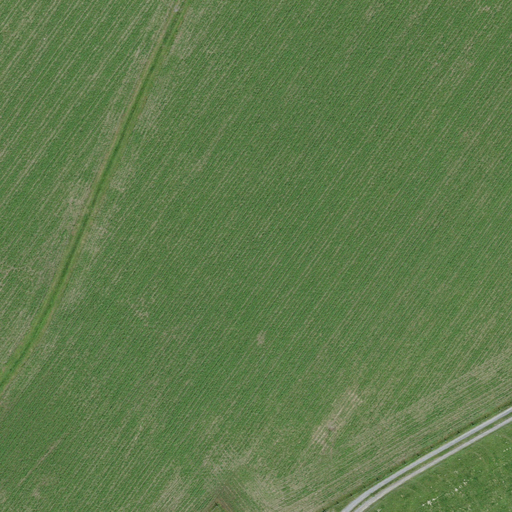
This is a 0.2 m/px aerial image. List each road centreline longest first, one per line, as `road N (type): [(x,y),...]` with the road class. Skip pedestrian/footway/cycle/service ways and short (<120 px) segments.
road 1 (track): [(0,389),(72,270),(184,0)]
road 2 (track): [(511,406),(362,492),(349,511)]
